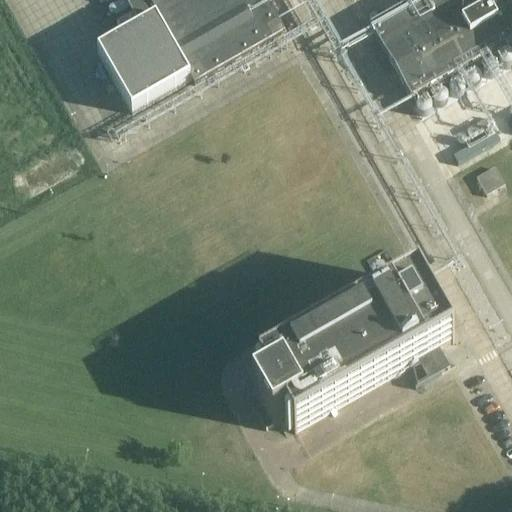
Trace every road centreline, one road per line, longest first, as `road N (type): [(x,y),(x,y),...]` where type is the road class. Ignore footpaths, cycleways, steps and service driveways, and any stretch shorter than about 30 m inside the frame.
road 1 (unclassified): [(427,261),(234,362),(227,376),(284,488),(381,511)]
road 2 (unclassified): [(305,48),(107,161),(18,0)]
road 3 (unclassified): [(468,239),(347,24)]
road 4 (unclassified): [(305,48),(427,261)]
road 5 (unclassified): [(427,261),(511,400)]
